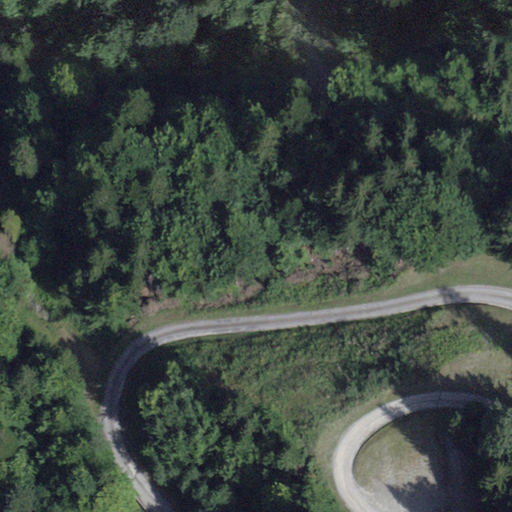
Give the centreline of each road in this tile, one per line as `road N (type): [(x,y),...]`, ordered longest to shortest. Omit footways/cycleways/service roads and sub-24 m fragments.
road 1 (unclassified): [(162,511),(110,442),(111,394),(123,359),(146,335),(375,309),(464,290),(511,297)]
road 2 (unclassified): [(511,418),(466,402),(422,401),(379,413),(352,435),(343,455),(340,475),(357,511)]
